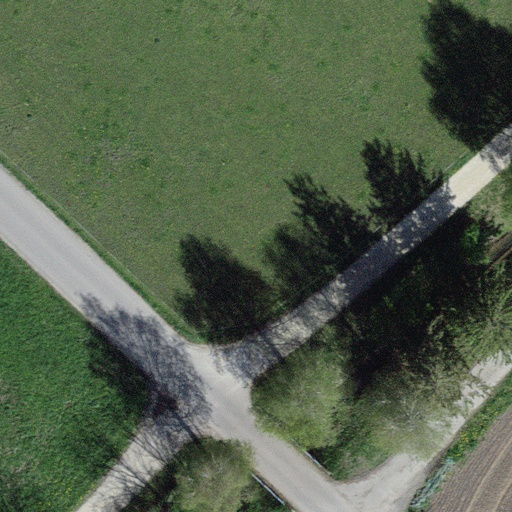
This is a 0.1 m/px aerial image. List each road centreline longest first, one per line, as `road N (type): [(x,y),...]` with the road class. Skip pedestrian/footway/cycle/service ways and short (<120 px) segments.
road 1 (track): [(511,102),(82,511)]
road 2 (unclassified): [(340,511),(0,206)]
road 3 (track): [(511,368),(364,511)]
